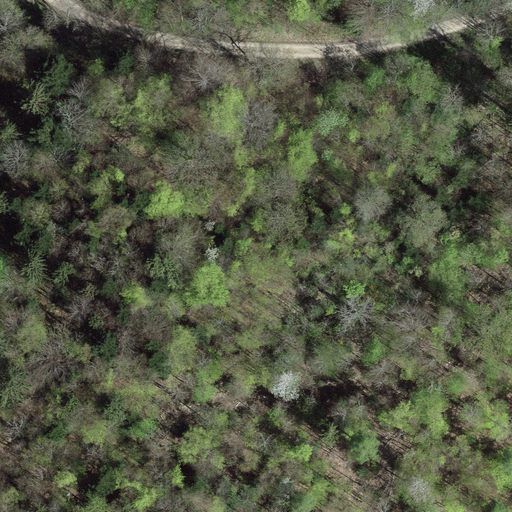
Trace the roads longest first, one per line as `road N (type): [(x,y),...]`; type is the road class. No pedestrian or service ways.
road 1 (track): [(347,51),(202,46),(117,28),(59,0)]
road 2 (track): [(511,6),(347,51)]
